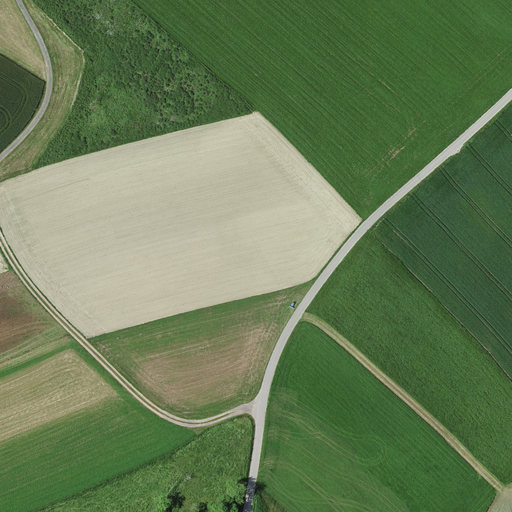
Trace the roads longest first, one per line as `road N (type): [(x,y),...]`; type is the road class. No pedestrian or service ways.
road 1 (unclassified): [(246,511),(263,392),(297,313),(369,221),(511,92)]
road 2 (track): [(261,406),(199,426),(178,424),(138,398),(18,276),(0,237)]
road 3 (track): [(297,313),(322,322),(495,483)]
road 4 (track): [(0,159),(47,97),(47,66),(18,0)]
